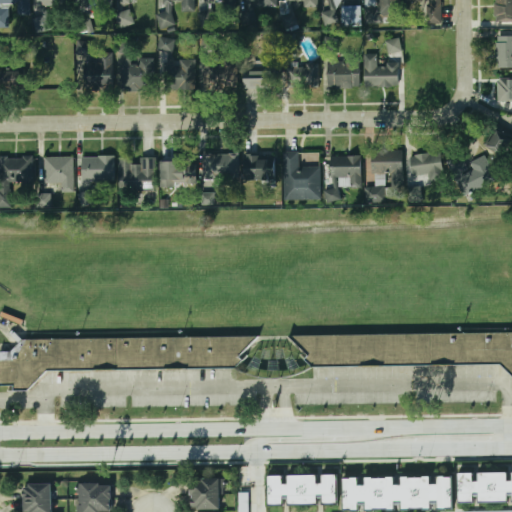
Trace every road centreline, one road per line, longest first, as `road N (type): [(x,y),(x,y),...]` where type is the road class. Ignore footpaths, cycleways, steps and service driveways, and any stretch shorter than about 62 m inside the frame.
road 1 (residential): [(466,24),(468,83),(447,115),(0,124)]
road 2 (secondary): [(0,455),(377,452)]
road 3 (secondary): [(270,429),(0,432)]
road 4 (secondary): [(511,426),(362,428)]
road 5 (secondary): [(377,452),(510,450)]
